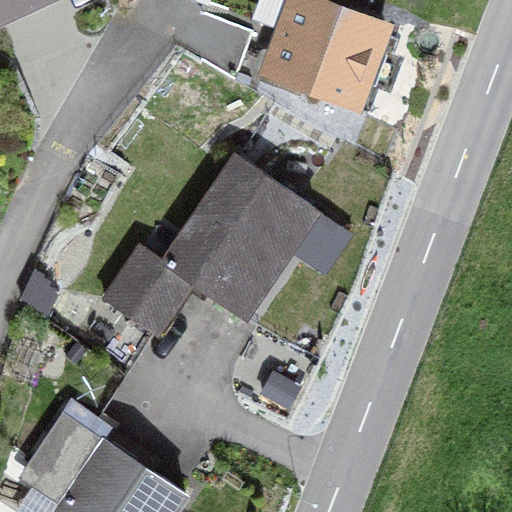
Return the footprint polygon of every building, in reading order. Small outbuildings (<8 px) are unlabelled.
[(0,0),(0,23),(49,0),(0,0)] [(232,0),(231,15),(245,17),(247,0),(232,0)] [(394,17),(346,0),(255,0),(249,15),(274,24),(257,70),(361,107),(371,81),(392,89),(405,51),(385,44),(394,17)] [(194,282),(247,317),(295,245),(323,264),(346,230),(318,211),(321,205),(233,146),(161,253),(139,239),(101,295),(159,334),(194,282)] [(176,511),(192,489),(105,433),(112,422),(70,394),(17,474),(32,484),(15,511),(16,511),(176,511)]
